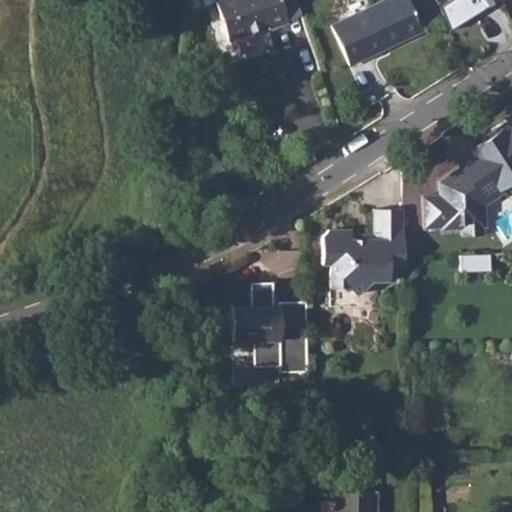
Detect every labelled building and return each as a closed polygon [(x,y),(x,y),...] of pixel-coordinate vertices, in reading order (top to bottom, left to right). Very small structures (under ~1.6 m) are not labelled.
[(211,0),(226,39),(250,31),(249,28),(266,23),(268,26),(303,15),(296,0),(211,0)] [(406,0),(380,0),(329,25),(348,65),(420,30),(406,0)] [(511,115),(498,124),(480,135),(482,138),(476,143),(475,147),(475,149),(456,161),(458,164),(444,174),(445,191),(419,193),(422,225),(440,224),(439,227),(460,225),(461,233),(481,231),(480,216),(483,216),(482,202),(502,189),(499,184),(511,175),(511,115)] [(229,170),(217,178),(222,186),(234,179),(229,170)] [(400,252),(400,209),(370,210),(370,236),(366,240),(347,240),(347,231),(324,231),(318,238),(318,265),(326,265),(326,289),(347,288),(354,295),(369,282),(386,281),(386,268),(401,268),(400,252)] [(303,367),(302,298),(274,298),(274,303),(269,304),(269,279),(246,280),(247,304),(227,304),(228,324),(248,323),(249,363),(275,363),(275,367),(303,367)] [(366,472),(322,472),(323,490),(330,491),(330,511),(371,511),(371,489),(366,490),(366,472)]
